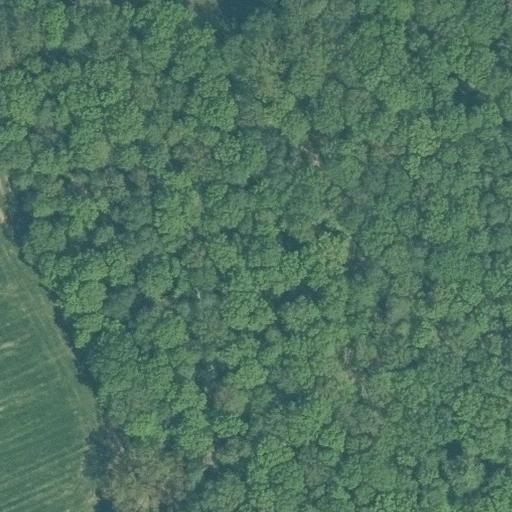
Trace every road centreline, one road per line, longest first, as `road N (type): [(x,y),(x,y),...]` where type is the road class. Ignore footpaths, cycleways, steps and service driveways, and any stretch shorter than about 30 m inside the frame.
road 1 (track): [(511,296),(267,421),(131,511)]
road 2 (track): [(0,166),(21,220),(119,395),(118,511)]
